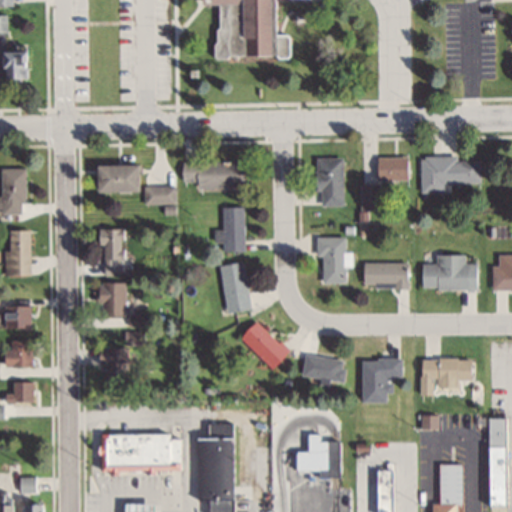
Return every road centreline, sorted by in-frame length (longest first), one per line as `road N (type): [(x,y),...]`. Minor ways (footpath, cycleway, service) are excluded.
road 1 (residential): [(0,128),(511,119)]
road 2 (residential): [(511,323),(327,324),(301,311),(287,282),(285,125)]
road 3 (residential): [(66,128),(71,511)]
